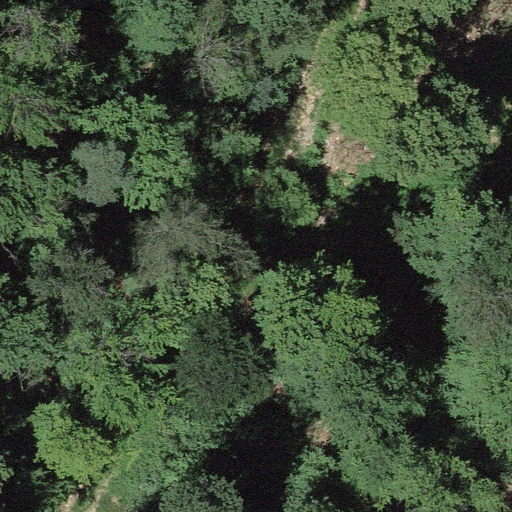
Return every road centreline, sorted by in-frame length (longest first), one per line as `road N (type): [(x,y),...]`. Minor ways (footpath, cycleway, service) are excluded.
road 1 (track): [(511,80),(327,236),(193,319),(79,511)]
road 2 (track): [(193,319),(346,0)]
